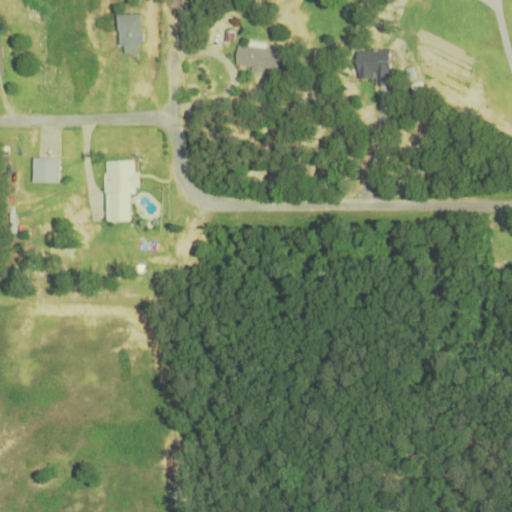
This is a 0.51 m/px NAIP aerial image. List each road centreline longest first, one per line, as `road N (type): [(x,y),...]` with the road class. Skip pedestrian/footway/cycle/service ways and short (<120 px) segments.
road 1 (residential): [(511,206),(219,205),(188,187),(176,133),(151,118),(0,120)]
road 2 (residential): [(206,202),(154,300),(175,398),(180,502)]
road 3 (residential): [(16,298),(154,300)]
